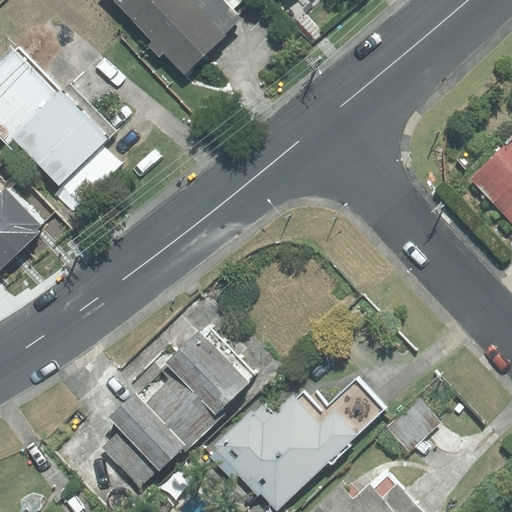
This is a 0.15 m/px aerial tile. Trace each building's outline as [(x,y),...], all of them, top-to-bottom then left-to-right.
[(114,0),(154,41),(149,46),(159,57),(164,53),(183,74),(242,18),(233,9),(224,0),(114,0)] [(224,0),(233,9),(241,0),(224,0)] [(12,139),(62,90),(16,43),(0,59),(0,134),(8,143),(12,139)] [(36,163),(93,106),(69,83),(62,90),(12,139),(36,163)] [(93,106),(36,163),(59,186),(102,143),(116,129),(93,106)] [(511,140),(471,181),(511,222),(511,140)] [(122,163),(102,143),(59,186),(79,206),(122,163)] [(0,232),(18,251),(38,233),(35,230),(40,225),(5,188),(0,192),(0,232)] [(0,232),(0,268),(18,251),(0,232)] [(221,410),(257,376),(207,324),(160,370),(169,379),(144,403),(135,393),(109,418),(121,430),(102,447),(140,486),(157,469),(159,471),(182,449),(185,452),(225,414),(221,410)] [(254,412),(251,409),(214,445),(218,449),(210,456),(234,481),(241,474),(277,511),(385,409),(356,378),(328,405),(316,392),(310,398),(304,393),(297,399),(293,396),(274,414),(264,403),(254,412)] [(441,422),(418,398),(388,427),(410,451),(441,422)] [(353,499),(342,486),(314,511),(421,511),(397,485),(383,498),(369,484),(353,499)]
